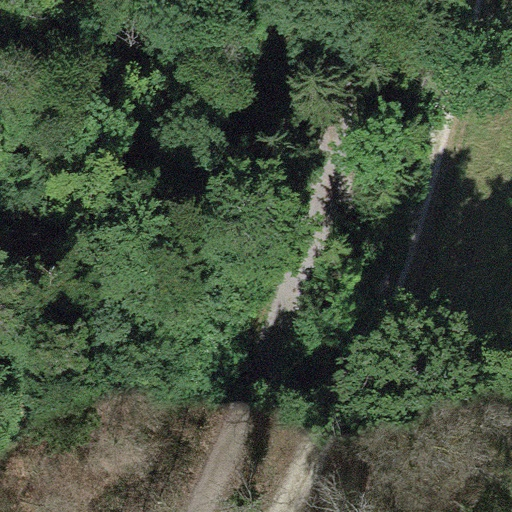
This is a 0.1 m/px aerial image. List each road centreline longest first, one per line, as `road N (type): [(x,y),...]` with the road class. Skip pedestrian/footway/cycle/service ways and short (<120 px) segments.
road 1 (track): [(469,0),(438,136),(364,363),(288,511)]
road 2 (track): [(344,0),(356,123),(198,511)]
